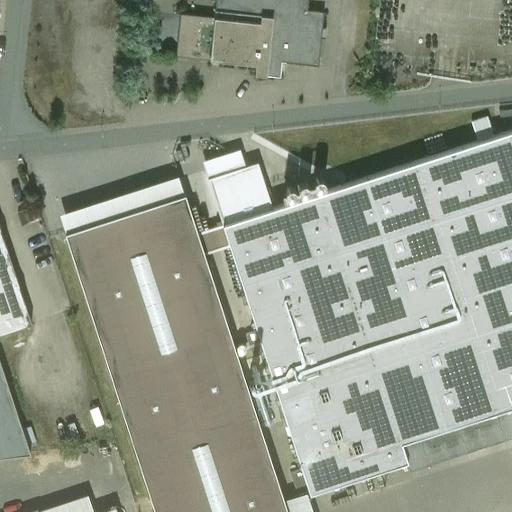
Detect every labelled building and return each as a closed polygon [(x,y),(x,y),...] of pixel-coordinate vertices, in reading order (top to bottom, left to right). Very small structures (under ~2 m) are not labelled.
[(215,0),(214,17),(180,14),(175,56),(255,64),(254,75),(279,77),(281,62),(318,66),(323,12),(307,10),(307,0),(215,0)] [(476,120),(480,131),(493,126),(489,115),(476,120)] [(511,130),(222,224),(229,246),(309,493),(407,461),(401,442),(511,406),(511,130)] [(58,214),(65,233),(185,194),(178,175),(58,214)] [(256,188),(245,192),(250,205),(260,202),(256,188)] [(229,246),(222,224),(197,232),(185,194),(65,233),(155,511),(287,511),(204,254),(229,246)] [(0,333),(31,323),(0,229),(0,333)] [(0,455),(30,453),(0,362),(0,455)] [(38,511),(37,511),(93,511),(88,494),(38,511)]
